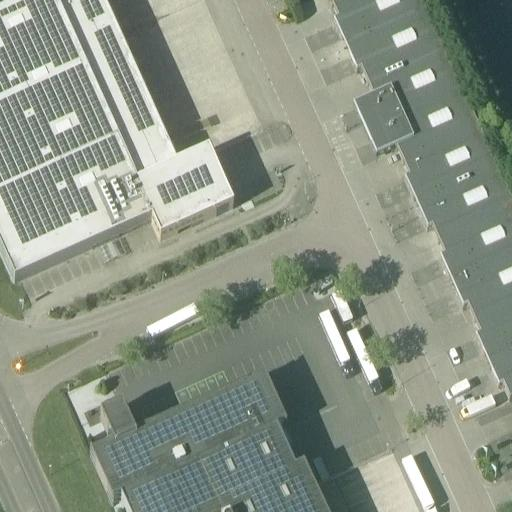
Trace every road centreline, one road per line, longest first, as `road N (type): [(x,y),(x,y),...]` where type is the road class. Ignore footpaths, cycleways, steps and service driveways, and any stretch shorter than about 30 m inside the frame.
road 1 (unclassified): [(473,511),(344,223)]
road 2 (unclassified): [(344,223),(245,0)]
road 3 (unclassified): [(124,322),(344,223)]
road 4 (unclassified): [(1,399),(124,322)]
road 5 (unclassified): [(124,322),(75,327),(0,356)]
road 6 (secondary): [(47,511),(1,399)]
